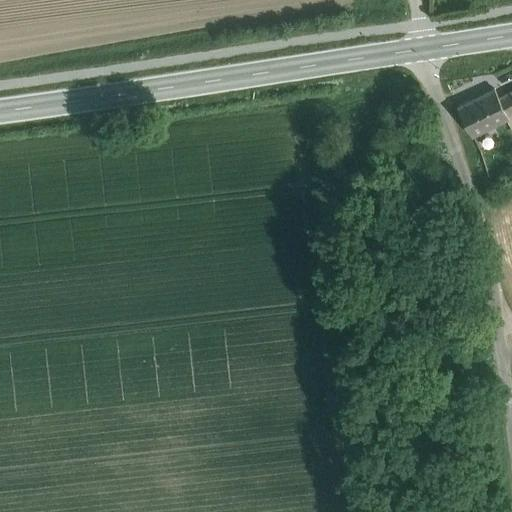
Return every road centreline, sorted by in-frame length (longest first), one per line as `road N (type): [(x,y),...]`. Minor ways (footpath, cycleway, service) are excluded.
road 1 (tertiary): [(0,111),(423,46)]
road 2 (residential): [(511,449),(475,208),(423,46)]
